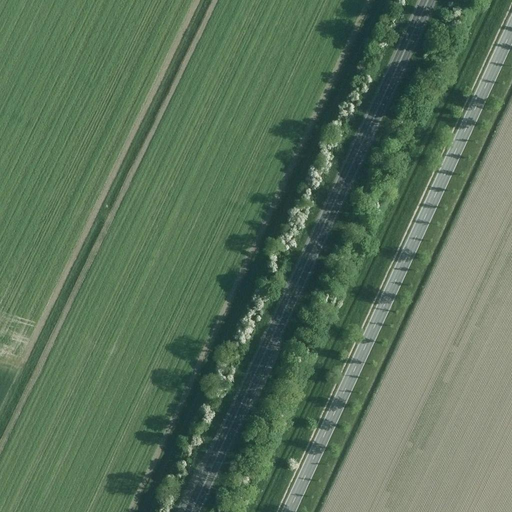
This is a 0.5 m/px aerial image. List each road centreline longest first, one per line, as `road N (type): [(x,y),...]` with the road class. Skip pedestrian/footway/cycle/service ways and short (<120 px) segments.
road 1 (trunk): [(190,511),(427,0)]
road 2 (primary): [(288,511),(511,26)]
